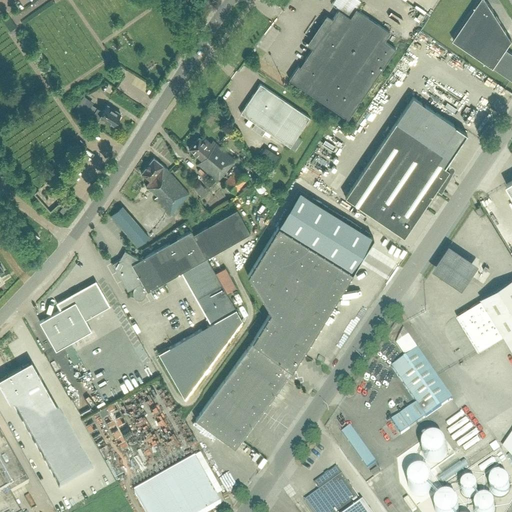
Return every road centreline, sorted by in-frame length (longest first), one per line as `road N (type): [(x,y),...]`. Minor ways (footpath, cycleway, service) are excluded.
road 1 (unclassified): [(246,511),(511,121)]
road 2 (tertiary): [(230,0),(69,240)]
